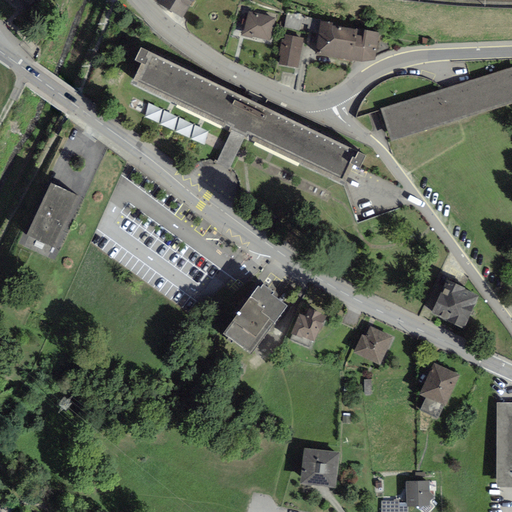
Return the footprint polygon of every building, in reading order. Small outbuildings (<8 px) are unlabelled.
[(8,0),(13,4),(17,0),(22,0),(30,8),(38,0),(8,0)] [(181,21),(194,0),(161,0),(157,6),(181,21)] [(248,13),(243,36),(270,42),(275,20),(248,13)] [(333,23),(320,21),(314,54),(351,61),(356,35),(357,30),(332,26),(333,23)] [(363,37),(356,35),(351,61),(361,62),(375,60),(379,33),(364,31),(363,37)] [(304,39),(285,36),(284,41),(281,41),(278,57),(281,57),(279,66),(298,69),(304,39)] [(360,157),(141,53),(136,65),(143,69),(134,89),(345,189),(360,157)] [(511,70),(382,111),(391,143),(511,105),(511,70)] [(51,186),(26,239),(54,252),(79,199),(51,186)] [(478,294),(447,280),(432,311),(463,325),(478,294)] [(259,288),(255,284),(219,332),(246,352),(282,305),(270,296),(273,292),(262,284),(259,288)] [(288,339),(307,348),(321,318),(302,308),(288,339)] [(385,338),(365,329),(361,338),(356,335),(349,350),(374,362),(385,338)] [(459,373),(434,361),(419,391),(426,395),(419,408),(438,417),(459,373)] [(511,401),(498,401),(497,484),(511,484),(511,401)] [(305,446),(301,480),(335,484),(339,451),(305,446)] [(431,479),(407,479),(407,502),(407,504),(430,504),(430,498),(434,495),(431,491),(431,479)] [(398,501),(381,501),(380,511),(407,511),(407,504),(407,502),(398,503),(398,501)]
